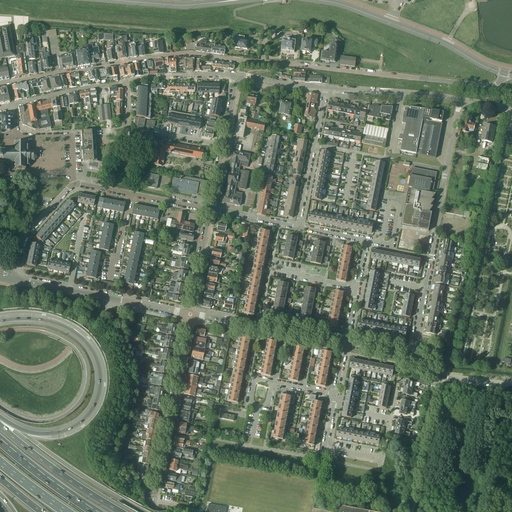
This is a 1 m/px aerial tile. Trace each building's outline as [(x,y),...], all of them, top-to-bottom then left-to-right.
[(9,26),(0,28),(0,59),(14,57),(9,26)] [(128,59),(126,46),(126,44),(127,43),(126,36),(123,37),(115,38),(118,60),(128,59)] [(233,44),(236,44),(235,48),(247,50),(247,47),(248,47),(248,45),(248,44),(248,42),(241,41),(241,37),(234,36),(233,44)] [(204,53),(205,44),(206,41),(201,40),(200,43),(197,42),(197,45),(196,45),(195,51),(204,53)] [(291,41),(288,40),(287,41),(283,40),(282,50),(281,50),(281,51),(282,51),(286,51),(286,52),(287,52),(287,51),(289,52),(294,52),(294,53),(294,52),(295,42),(296,42),(295,42),(291,41)] [(307,40),(303,40),(303,41),(302,48),(302,52),(303,52),(303,53),(306,54),(306,53),(310,53),(310,49),(313,49),(313,47),(316,47),(317,42),(310,41),(310,42),(307,42),(307,40)] [(161,41),(152,42),(154,55),(163,54),(161,41)] [(87,45),(87,51),(89,65),(95,64),(94,60),(100,59),(98,47),(92,48),(92,44),(87,45)] [(219,45),(219,46),(212,45),(211,48),(212,48),(211,54),(223,56),(225,47),(221,46),(221,45),(220,45),(219,45)] [(321,53),(320,62),(326,63),(329,63),(334,64),(337,46),(330,45),(329,54),(321,53)] [(27,75),(25,61),(25,59),(20,59),(19,53),(24,53),(23,46),(14,47),(16,62),(10,62),(12,77),(13,77),(13,76),(17,76),(18,76),(18,77),(26,75),(27,75)] [(115,61),(113,47),(110,47),(110,51),(106,51),(108,62),(115,61)] [(89,65),(87,51),(75,52),(78,67),(89,65)] [(52,69),(50,56),(48,56),(48,53),(42,54),(43,57),(42,57),(42,59),(44,70),(52,69)] [(74,53),(67,55),(67,57),(69,69),(76,67),(75,62),(74,62),(74,59),(75,59),(74,53)] [(60,56),(60,58),(57,58),(59,68),(59,71),(69,69),(67,57),(67,55),(60,56)] [(356,59),(341,57),(340,65),(355,67),(356,59)] [(183,58),(175,59),(175,60),(176,64),(176,67),(184,66),(183,59),(183,58)] [(164,70),(163,65),(166,65),(169,64),(168,61),(169,61),(168,59),(157,60),(159,69),(159,70),(156,70),(157,75),(165,74),(164,70)] [(193,60),(186,59),(183,59),(184,66),(184,72),(193,72),(193,61),(193,60)] [(211,71),(211,66),(210,66),(207,66),(203,66),(201,66),(201,64),(201,61),(196,60),(195,72),(211,71)] [(35,62),(28,63),(29,75),(37,74),(35,62)] [(132,66),(126,67),(127,78),(134,77),(132,66)] [(0,81),(9,79),(7,67),(0,68),(0,81)] [(120,80),(127,78),(126,67),(118,69),(120,80)] [(106,79),(105,69),(98,70),(99,76),(99,80),(102,80),(106,79)] [(291,75),(286,74),(282,73),(282,69),(278,69),(278,73),(280,73),(279,78),(292,81),(293,76),(291,76),(291,75)] [(306,71),(294,70),(294,76),(294,81),(305,83),(305,75),(306,71)] [(76,86),(76,84),(75,82),(73,82),(72,79),(71,75),(66,75),(69,88),(77,87),(77,86),(76,86)] [(64,76),(58,77),(61,89),(67,87),(64,76)] [(61,89),(58,77),(48,79),(51,91),(61,89)] [(51,91),(48,79),(42,81),(44,94),(51,92),(51,91)] [(41,81),(29,83),(31,97),(44,95),(44,94),(42,81),(41,81)] [(27,84),(17,85),(21,100),(29,98),(27,84)] [(164,89),(164,84),(160,84),(154,85),(153,85),(150,85),(151,95),(161,93),(161,90),(164,89)] [(17,85),(11,87),(14,101),(21,100),(17,85)] [(194,86),(186,85),(186,92),(189,93),(189,95),(192,95),(192,93),(194,93),(194,86)] [(137,93),(137,97),(150,99),(151,95),(151,94),(148,94),(147,87),(147,86),(145,86),(144,86),(142,86),(141,86),(139,87),(137,87),(136,88),(135,88),(135,89),(134,90),(134,91),(134,92),(137,93)] [(6,87),(0,88),(0,104),(10,103),(6,87)] [(116,97),(117,90),(116,87),(108,88),(109,95),(111,94),(111,97),(112,97),(116,97)] [(89,99),(88,91),(79,92),(80,99),(80,100),(84,99),(84,103),(90,103),(90,99),(89,99)] [(67,96),(69,105),(79,103),(77,93),(68,94),(67,96)] [(316,105),(318,95),(309,94),(307,103),(315,105),(316,105)] [(257,97),(248,95),(246,104),(256,105),(257,97)] [(67,108),(66,97),(58,99),(60,112),(60,113),(61,121),(66,120),(65,115),(64,115),(63,110),(62,108),(67,108)] [(150,104),(151,99),(150,99),(137,97),(137,107),(150,109),(151,104),(150,104)] [(61,121),(60,113),(60,112),(58,99),(51,100),(51,101),(52,108),(56,108),(57,114),(53,114),(54,123),(61,122),(61,121)] [(47,113),(48,109),(52,108),(51,101),(42,103),(42,102),(37,103),(37,104),(34,105),(37,121),(38,129),(50,127),(48,118),(47,113)] [(293,104),(281,102),(279,114),(288,116),(290,116),(293,104)] [(315,113),(314,113),(315,105),(307,103),(305,116),(314,117),(315,113)] [(37,121),(34,105),(33,104),(27,106),(31,123),(30,123),(32,129),(35,130),(38,129),(37,121)] [(100,122),(105,121),(110,121),(108,105),(98,107),(100,122)] [(27,106),(22,107),(24,116),(23,116),(24,117),(26,124),(30,123),(31,123),(27,106)] [(244,138),(247,118),(245,117),(247,107),(241,106),(237,128),(236,128),(235,132),(236,132),(235,136),(244,138)] [(390,121),(393,108),(369,106),(367,116),(373,118),(390,121)] [(256,107),(255,111),(253,111),(252,114),(251,119),(255,119),(259,120),(259,119),(264,120),(264,119),(266,119),(267,116),(264,115),(263,117),(258,116),(259,113),(258,113),(259,108),(256,107)] [(416,154),(422,123),(425,110),(411,108),(410,109),(406,108),(405,109),(404,112),(404,111),(403,119),(402,123),(403,124),(405,125),(403,135),(401,135),(399,135),(399,140),(398,139),(398,140),(402,141),(400,151),(416,154)] [(445,112),(431,111),(425,110),(422,123),(416,154),(436,158),(445,112)] [(150,114),(136,112),(136,116),(136,117),(145,118),(145,119),(149,120),(150,114)] [(10,131),(10,114),(0,115),(0,123),(1,123),(1,127),(0,126),(0,133),(1,133),(1,131),(10,131)] [(30,123),(26,124),(24,117),(23,116),(20,117),(22,125),(32,129),(30,123)] [(135,118),(134,125),(137,126),(135,137),(142,138),(142,135),(144,135),(145,131),(143,130),(144,127),(154,129),(155,121),(149,120),(149,121),(145,120),(145,119),(137,118),(135,118)] [(264,131),(265,124),(258,122),(259,120),(255,119),(251,119),(248,118),(246,128),(259,130),(264,131)] [(474,130),(475,125),(471,124),(471,122),(470,122),(470,121),(469,121),(465,120),(464,125),(463,125),(462,127),(463,128),(462,132),(470,133),(473,134),(474,130)] [(212,122),(207,121),(205,131),(213,133),(214,126),(215,121),(212,121),(212,122)] [(389,129),(365,124),(363,135),(387,140),(388,133),(389,129)] [(495,127),(485,124),(481,141),(492,143),(495,127)] [(95,131),(81,132),(83,162),(88,162),(88,168),(101,171),(103,163),(96,161),(95,131)] [(387,140),(363,135),(361,143),(385,148),(387,140)] [(278,144),(280,137),(273,136),(271,143),(278,144)] [(202,160),(203,150),(201,150),(201,149),(167,142),(168,140),(163,139),(163,138),(157,137),(156,141),(157,142),(153,165),(162,166),(162,164),(163,164),(165,153),(170,154),(170,153),(202,160)] [(308,141),(298,139),(297,144),(297,145),(309,148),(309,147),(309,146),(307,145),(308,141)] [(37,158),(36,154),(37,154),(37,153),(36,154),(34,151),(34,150),(33,151),(29,151),(29,146),(30,146),(29,145),(29,146),(25,146),(25,143),(25,142),(24,143),(15,143),(14,143),(14,144),(14,146),(14,147),(14,149),(11,149),(11,148),(11,149),(8,149),(8,148),(7,148),(7,149),(4,149),(4,148),(3,148),(3,149),(1,149),(1,148),(0,148),(0,163),(1,163),(1,164),(1,163),(4,163),(4,164),(5,164),(5,163),(8,163),(8,164),(8,163),(11,163),(11,164),(12,164),(12,163),(14,163),(14,166),(15,166),(14,169),(14,170),(15,169),(24,169),(25,170),(25,169),(25,168),(25,166),(29,166),(29,167),(30,166),(29,166),(29,161),(33,161),(34,161),(36,158),(37,158)] [(309,148),(297,145),(297,144),(295,143),(295,147),(297,147),(296,151),(305,153),(306,149),(308,149),(309,149),(309,148)] [(305,153),(296,151),(295,156),(295,157),(307,159),(307,158),(306,157),(304,157),(305,153)] [(232,159),(229,173),(228,173),(227,181),(227,182),(224,195),(223,195),(222,203),(239,206),(242,194),(235,192),(236,188),(245,190),(249,172),(239,170),(240,166),(247,168),(250,155),(232,152),(231,159),(232,159)] [(307,159),(295,157),(295,156),(293,155),(293,158),(295,159),(294,163),(303,165),(304,161),(306,161),(307,160),(307,159)] [(487,171),(489,160),(478,157),(476,168),(487,171)] [(302,169),(303,165),(294,163),(293,167),(291,167),(291,169),(304,171),(305,170),(304,169),(302,169)] [(273,170),(274,167),(274,166),(267,165),(266,171),(273,173),(273,170)] [(432,200),(436,194),(433,194),(437,173),(412,168),(408,188),(412,188),(411,190),(408,205),(406,205),(402,225),(417,228),(417,229),(428,231),(432,213),(429,212),(433,207),(430,206),(434,200),(432,200)] [(301,177),(301,172),(303,173),(304,173),(304,172),(304,171),(293,169),(291,169),(290,174),(292,174),(291,175),(301,177)] [(483,181),(485,171),(475,169),(474,179),(483,181)] [(159,176),(147,174),(146,179),(145,183),(144,187),(156,189),(159,176)] [(201,195),(204,181),(180,176),(179,180),(174,179),(173,181),(172,182),(171,187),(172,188),(171,190),(191,194),(192,192),(195,192),(195,193),(201,195)] [(299,183),(290,181),(289,186),(289,187),(301,189),(301,188),(300,187),(299,187),(299,183)] [(301,189),(289,187),(289,186),(287,185),(287,188),(289,188),(288,193),(297,195),(298,190),(300,191),(301,190),(301,189)] [(296,199),(297,195),(288,193),(286,193),(286,197),(287,197),(287,199),(299,201),(299,200),(299,199),(298,199),(296,199)] [(298,202),(299,201),(287,199),(287,197),(286,197),(285,197),(284,200),(286,200),(286,205),(295,206),(296,202),(297,203),(298,202)] [(69,200),(65,205),(71,210),(75,206),(69,200)] [(65,205),(61,209),(68,214),(71,210),(65,205)] [(295,206),(286,205),(285,209),(284,210),(296,213),(297,212),(296,211),(294,210),(295,206)] [(462,217),(463,211),(446,208),(445,213),(462,217)] [(61,209),(58,213),(64,218),(68,214),(61,209)] [(296,213),(284,210),(285,209),(283,209),(282,212),(284,212),(283,216),(292,218),(293,214),(295,214),(296,214),(296,213)] [(58,213),(54,217),(61,222),(64,218),(58,213)] [(174,221),(171,221),(169,227),(173,228),(192,233),(193,229),(194,229),(194,226),(194,225),(183,223),(185,214),(178,213),(176,221),(174,221)] [(54,217),(50,221),(57,226),(61,222),(54,217)] [(50,221),(47,225),(53,230),(57,226),(50,221)] [(225,229),(226,225),(218,224),(217,225),(216,227),(217,228),(216,230),(229,233),(229,230),(225,229)] [(47,225),(43,229),(50,234),(53,230),(47,225)] [(43,229),(40,233),(46,238),(50,234),(43,229)] [(260,281),(262,273),(260,272),(261,267),(263,268),(263,267),(263,266),(265,258),(267,249),(268,241),(270,232),(261,230),(259,239),(258,247),(256,256),(254,264),(254,265),(253,264),(253,267),(252,271),(253,271),(251,280),(250,286),(250,288),(248,297),(246,305),(245,314),(254,316),(254,315),(255,311),(255,307),(257,298),(259,290),(260,281)] [(193,238),(193,236),(183,234),(183,232),(180,232),(179,239),(192,242),(192,241),(193,241),(193,239),(193,238)] [(40,233),(36,237),(42,243),(46,238),(40,233)] [(347,247),(343,246),(336,281),(346,283),(352,248),(352,247),(347,246),(347,247)] [(190,254),(190,252),(173,248),(172,251),(177,252),(182,253),(181,256),(189,257),(190,256),(190,254)] [(211,256),(220,258),(220,254),(224,255),(225,252),(213,249),(212,252),(211,253),(211,255),(211,256)] [(210,264),(225,267),(225,264),(219,263),(219,260),(211,258),(210,264)] [(216,275),(217,270),(222,271),(223,269),(209,266),(208,273),(216,275)] [(185,279),(185,277),(173,275),(170,274),(170,277),(172,277),(172,280),(184,282),(185,282),(185,280),(185,279)] [(220,277),(217,276),(208,274),(206,281),(215,283),(218,283),(220,277)] [(206,283),(205,289),(213,291),(214,288),(219,289),(219,286),(206,283)] [(212,292),(205,291),(203,297),(211,299),(212,296),(214,296),(214,294),(212,294),(212,292)] [(340,292),(334,291),(328,326),(337,327),(344,293),(344,292),(340,291),(340,292)] [(178,296),(166,294),(166,297),(169,298),(169,300),(173,301),(173,302),(179,303),(179,302),(180,303),(180,302),(181,302),(181,300),(181,298),(177,297),(178,296)] [(201,307),(210,309),(211,305),(214,305),(214,302),(212,301),(203,300),(202,303),(201,304),(201,305),(201,306),(201,307)] [(240,335),(239,344),(237,352),(235,361),(234,369),(233,369),(232,372),(232,376),(231,384),(229,393),(227,401),(237,403),(238,394),(240,386),(242,377),(240,377),(241,372),(243,373),(243,371),(245,362),(246,354),(248,345),(250,337),(240,335)] [(208,347),(209,341),(195,338),(194,342),(193,342),(193,345),(194,345),(195,344),(208,347)] [(273,341),(268,340),(261,375),(270,377),(277,342),(277,341),(274,340),(273,341)] [(301,347),(295,346),(289,380),(298,382),(304,347),(305,346),(301,345),(301,347)] [(204,349),(193,347),(192,353),(210,356),(210,353),(204,351),(204,349)] [(323,351),(321,360),(316,386),(325,387),(332,353),(332,352),(329,351),(328,352),(323,351)] [(169,358),(170,357),(157,354),(154,353),(154,355),(154,356),(157,356),(162,357),(161,360),(169,361),(170,359),(169,358)] [(210,356),(192,353),(191,358),(202,361),(202,358),(209,360),(210,356)] [(167,371),(167,369),(154,366),(154,367),(153,369),(155,369),(155,372),(166,374),(167,374),(167,372),(167,371)] [(203,379),(197,378),(187,376),(186,381),(202,384),(203,379)] [(419,384),(405,381),(404,388),(412,389),(413,385),(419,387),(419,384)] [(412,389),(404,388),(403,394),(417,397),(417,394),(411,393),(412,389)] [(162,399),(162,397),(162,395),(149,392),(145,391),(145,393),(154,395),(154,398),(154,399),(161,400),(161,399),(162,399)] [(282,395),(280,404),(274,438),(283,440),(291,397),(289,396),(282,395)] [(319,402),(315,401),(313,401),(305,444),(314,446),(322,403),(322,402),(319,401),(319,402)] [(416,403),(402,401),(400,407),(408,409),(409,405),(415,406),(416,403)] [(190,405),(183,403),(181,409),(189,411),(190,405)] [(408,409),(400,407),(399,414),(413,417),(414,414),(407,412),(408,409)] [(157,420),(158,415),(156,414),(156,412),(147,410),(146,416),(141,415),(140,417),(149,418),(150,419),(157,420)] [(181,411),(179,420),(188,422),(188,421),(189,422),(190,418),(189,417),(189,413),(181,411)] [(234,416),(220,413),(218,419),(233,421),(234,416)] [(412,423),(398,420),(397,427),(404,428),(405,425),(411,426),(412,423)] [(156,425),(149,424),(141,422),(141,424),(147,426),(146,429),(148,429),(155,431),(156,425)] [(194,428),(191,427),(186,426),(186,423),(178,422),(178,423),(177,424),(178,425),(177,427),(194,430),(195,429),(194,429),(194,428)] [(193,433),(193,430),(194,431),(194,430),(177,427),(177,430),(176,431),(176,432),(176,433),(187,435),(188,432),(193,433)] [(404,428),(397,427),(395,434),(409,436),(410,433),(404,432),(404,428)] [(154,436),(147,434),(139,433),(134,432),(134,434),(142,435),(142,436),(145,436),(144,440),(153,441),(154,436)] [(183,437),(175,436),(174,441),(189,444),(189,442),(185,441),(183,440),(183,437)] [(192,454),(192,451),(182,449),(182,452),(181,451),(173,449),(171,457),(180,458),(181,454),(188,456),(191,456),(192,454)] [(188,468),(188,466),(177,464),(178,461),(171,460),(170,465),(182,467),(188,468)] [(181,476),(168,474),(167,480),(180,482),(181,480),(181,476)]
